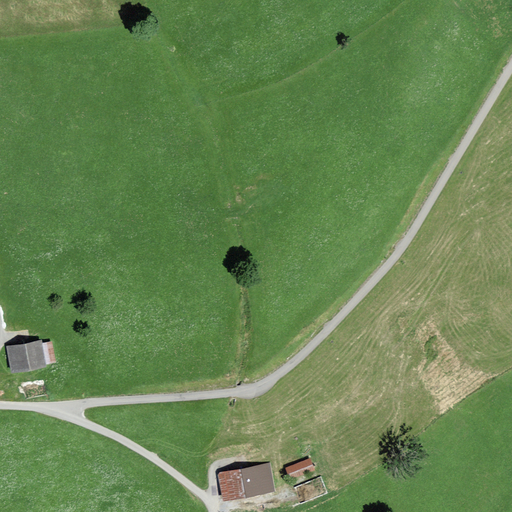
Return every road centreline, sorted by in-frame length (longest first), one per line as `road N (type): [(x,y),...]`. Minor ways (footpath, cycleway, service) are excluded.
road 1 (unclassified): [(43,406),(243,393),(277,375),(375,277),(511,65)]
road 2 (unclassified): [(43,406),(161,464),(214,511)]
